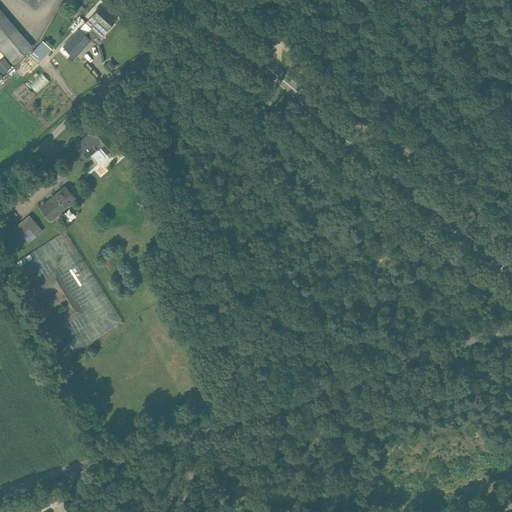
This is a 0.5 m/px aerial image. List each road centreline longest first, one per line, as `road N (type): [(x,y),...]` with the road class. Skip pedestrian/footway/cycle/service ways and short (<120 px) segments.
road 1 (unclassified): [(0,491),(511,331)]
road 2 (tertiary): [(511,268),(184,0)]
